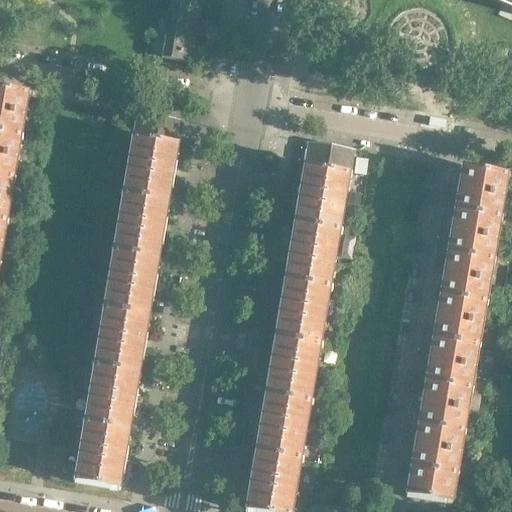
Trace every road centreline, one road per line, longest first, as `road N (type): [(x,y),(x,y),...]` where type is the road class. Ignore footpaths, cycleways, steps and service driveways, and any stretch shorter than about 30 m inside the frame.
road 1 (tertiary): [(182,511),(260,113)]
road 2 (residential): [(376,511),(447,147)]
road 3 (residential): [(260,113),(0,71)]
road 4 (residential): [(447,147),(260,113)]
